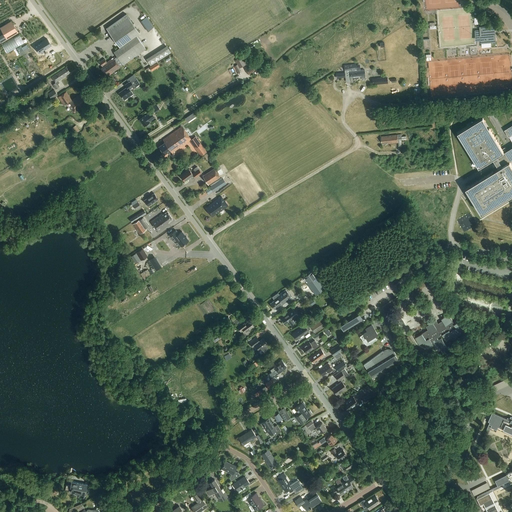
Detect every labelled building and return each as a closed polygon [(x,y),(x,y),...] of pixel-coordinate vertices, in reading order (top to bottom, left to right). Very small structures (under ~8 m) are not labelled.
[(472,10),(437,13),(440,48),(467,45),(475,45),(472,10)] [(105,58),(99,62),(103,67),(101,68),(105,75),(107,73),(108,75),(130,60),(146,49),(136,35),(140,32),(127,14),(107,28),(115,40),(120,47),(114,52),(116,55),(113,57),(107,62),(105,58)] [(141,21),(148,31),(154,27),(146,17),(141,21)] [(18,33),(11,22),(1,28),(0,29),(3,33),(0,34),(0,42),(6,39),(7,40),(18,33)] [(476,33),(476,35),(480,35),(481,43),(491,42),(495,42),(494,26),(480,28),(480,31),(475,31),(475,33),(476,33)] [(41,50),(51,44),(48,39),(45,40),(44,38),(37,42),(34,44),(37,49),(39,48),(41,50)] [(167,45),(146,58),(151,65),(171,52),(167,45)] [(240,69),(246,65),(241,57),(235,61),(240,69)] [(257,69),(258,68),(255,63),(245,69),(248,75),(257,70),(257,69)] [(357,70),(356,64),(344,65),(345,73),(341,73),(341,72),(337,73),(337,77),(349,76),(350,78),(361,76),(361,79),(366,79),(364,69),(357,70)] [(58,81),(66,76),(65,75),(70,72),(67,67),(52,76),(53,78),(51,79),(53,82),(55,81),(56,82),(53,84),(56,89),(59,87),(57,84),(59,83),(59,82),(58,81)] [(130,82),(129,82),(125,84),(127,87),(119,92),(125,100),(133,93),(132,91),(130,89),(134,86),(136,88),(141,84),(136,77),(131,81),(130,82)] [(54,89),(48,93),(52,99),(58,95),(54,89)] [(175,92),(180,101),(185,98),(180,89),(175,92)] [(59,96),(64,105),(70,101),(72,105),(70,107),(74,113),(88,104),(86,100),(88,100),(85,96),(84,97),(82,94),(71,101),(65,92),(59,96)] [(151,108),(155,113),(160,109),(158,106),(159,104),(158,103),(151,108)] [(146,115),(139,119),(144,126),(146,124),(148,127),(152,124),(149,121),(155,117),(151,112),(146,115)] [(465,129),(458,133),(460,138),(462,140),(479,168),(486,163),(492,159),(494,158),(496,162),(491,165),(493,168),(498,165),(499,167),(497,168),(492,172),(482,178),(469,186),(466,188),(472,197),(474,200),(481,212),(482,213),(489,208),(491,207),(494,206),(504,199),(511,194),(511,125),(505,130),(504,130),(509,137),(511,141),(511,147),(507,151),(505,147),(502,149),(489,128),(487,126),(486,123),(483,119),(483,118),(465,129)] [(182,126),(163,140),(165,142),(159,146),(165,154),(167,152),(169,153),(171,151),(173,153),(190,140),(201,156),(207,152),(206,150),(205,150),(196,136),(191,139),(182,126)] [(398,143),(398,140),(406,139),(406,136),(401,136),(401,134),(381,136),(382,143),(387,142),(387,144),(398,143)] [(202,173),(198,166),(194,169),(196,171),(192,174),(190,169),(181,175),(184,181),(194,175),(195,177),(202,173)] [(215,168),(203,175),(208,184),(220,177),(215,168)] [(211,186),(206,190),(209,194),(213,191),(226,183),(223,178),(222,179),(221,177),(211,184),(210,185),(211,186)] [(144,200),(148,205),(158,199),(155,193),(144,200)] [(228,205),(228,204),(226,202),(222,196),(212,204),(207,208),(212,216),(218,212),(218,213),(228,205)] [(136,210),(141,206),(138,201),(133,205),(136,210)] [(159,232),(170,224),(168,222),(173,219),(168,212),(163,215),(162,214),(151,222),(159,232)] [(133,224),(140,234),(147,229),(146,228),(149,225),(143,217),(133,224)] [(181,247),(189,241),(182,232),(179,234),(176,230),(170,235),(175,243),(177,241),(181,247)] [(143,248),(136,253),(141,260),(148,256),(143,248)] [(157,270),(163,266),(156,255),(150,259),(157,270)] [(151,275),(147,269),(140,274),(144,280),(151,275)] [(316,295),(324,288),(325,288),(313,271),(303,278),(316,295)] [(275,301),(271,303),(275,309),(279,306),(280,306),(292,298),(286,290),(280,295),(278,293),(272,297),(275,301)] [(296,322),(294,319),(298,316),(293,309),(289,313),(282,318),(286,323),(289,321),(291,325),(296,322)] [(434,340),(443,335),(447,341),(453,337),(454,338),(461,334),(459,331),(466,327),(461,320),(455,324),(449,314),(442,319),(443,320),(438,323),(436,320),(426,326),(428,330),(415,338),(420,345),(423,343),(427,349),(436,344),(434,340)] [(358,318),(357,316),(356,317),(348,322),(345,324),(345,323),(341,326),(344,331),(362,320),(362,319),(361,319),(361,318),(360,318),(359,318),(358,318)] [(321,319),(310,326),(314,331),(312,334),(313,335),(316,334),(315,333),(325,326),(321,319)] [(245,324),(243,321),(237,325),(241,331),(244,330),(245,332),(248,330),(250,331),(252,328),(254,326),(250,320),(245,324)] [(306,324),(305,325),(292,334),(297,339),(309,330),(310,329),(310,328),(310,327),(307,324),(306,324)] [(369,331),(364,334),(366,337),(362,339),(364,343),(365,342),(366,344),(368,344),(371,344),(377,339),(374,336),(378,334),(372,325),(367,328),(367,329),(369,331)] [(211,337),(215,342),(223,337),(219,331),(217,333),(216,331),(213,334),(214,335),(211,337)] [(410,335),(406,338),(410,345),(414,342),(410,335)] [(256,345),(260,350),(259,351),(260,354),(266,349),(265,347),(268,345),(263,338),(259,342),(256,338),(250,342),(253,347),(256,345)] [(310,343),(309,342),(302,347),(307,353),(314,348),(314,349),(319,346),(315,340),(310,343)] [(339,344),(330,350),(334,356),(343,350),(339,344)] [(372,376),(382,371),(383,372),(386,370),(385,369),(396,362),(397,364),(400,362),(395,355),(396,354),(395,352),(394,352),(392,351),(391,350),(389,350),(389,349),(386,350),(384,352),(383,351),(364,365),(372,376)] [(324,356),(320,350),(310,358),(314,363),(324,356)] [(204,360),(209,368),(212,366),(210,363),(214,361),(212,358),(209,360),(208,358),(204,360)] [(276,363),(269,368),(272,372),(274,370),(276,369),(284,363),(282,360),(277,364),(276,363)] [(343,361),(335,367),(338,371),(346,365),(343,361)] [(272,372),(265,377),(268,381),(271,379),(287,368),(286,367),(287,367),(284,363),(276,369),(274,370),(272,372)] [(328,363),(319,369),(323,375),(328,372),(328,373),(333,370),(328,363)] [(345,368),(335,375),(339,381),(345,376),(348,374),(345,368)] [(268,381),(265,383),(269,388),(275,384),(271,379),(268,381)] [(333,388),(337,395),(347,388),(342,382),(333,388)] [(369,393),(362,398),(365,403),(373,398),(369,393)] [(348,410),(352,407),(353,407),(359,403),(354,397),(344,404),(348,410)] [(304,402),(303,403),(292,410),(295,413),(297,411),(299,414),(298,415),(307,409),(305,406),(306,405),(304,402)] [(310,410),(309,411),(307,409),(298,415),(296,417),(301,424),(305,421),(304,420),(313,413),(310,410)] [(511,417),(510,419),(508,418),(507,419),(493,412),(489,421),(490,422),(489,424),(492,425),(491,427),(497,430),(498,427),(511,432),(511,470),(506,474),(507,475),(495,480),(498,486),(510,480),(511,483),(511,482),(511,417)] [(279,413),(274,416),(277,422),(282,418),(279,413)] [(186,424),(187,425),(190,431),(194,429),(190,420),(186,422),(184,417),(179,420),(182,426),(186,424)] [(270,434),(275,431),(277,434),(282,431),(278,425),(275,427),(269,418),(263,423),(270,434)] [(319,435),(327,429),(322,423),(316,428),(313,424),(314,424),(311,421),(306,425),(311,431),(314,429),(319,435)] [(244,445),(257,436),(252,429),(239,438),(244,445)] [(326,441),(330,446),(336,441),(331,435),(327,438),(326,439),(324,437),(319,441),(322,444),(326,441)] [(343,449),(338,453),(335,448),(331,451),(334,456),(336,454),(340,459),(347,455),(343,449)] [(275,467),(278,465),(269,450),(262,455),(270,468),(274,465),(275,467)] [(325,452),(320,455),(323,461),(329,457),(327,454),(326,454),(325,452)] [(299,458),(296,453),(291,457),(294,461),(299,458)] [(344,471),(347,469),(354,465),(350,459),(344,464),(342,461),(338,464),(340,466),(344,471)] [(222,468),(232,473),(230,478),(231,480),(240,474),(240,473),(238,472),(235,471),(237,467),(226,461),(222,468)] [(286,492),(289,490),(290,492),(294,489),(296,493),(303,488),(299,483),(292,487),(285,477),(286,476),(284,473),(279,476),(281,480),(279,481),(286,492)] [(345,481),(342,482),(347,491),(354,487),(351,482),(354,480),(351,475),(347,477),(346,475),(343,477),(345,481)] [(250,483),(245,476),(234,484),(240,493),(246,489),(245,487),(250,483)] [(322,482),(324,485),(333,479),(331,476),(324,480),(325,480),(322,482)] [(224,488),(221,490),(215,479),(210,482),(213,487),(207,491),(210,496),(216,492),(221,501),(230,496),(224,488)] [(315,480),(310,483),(314,489),(318,486),(315,480)] [(70,486),(67,486),(66,491),(85,495),(86,490),(88,482),(86,482),(85,484),(71,482),(70,486)] [(347,491),(342,482),(337,486),(336,485),(331,487),(335,493),(338,491),(341,495),(347,491)] [(203,500),(202,500),(198,493),(194,496),(198,503),(192,507),(195,511),(199,511),(207,507),(203,500)] [(257,493),(248,499),(255,510),(264,505),(257,493)] [(499,511),(490,493),(477,499),(481,506),(484,504),(487,511),(499,511)] [(321,501),(316,494),(304,502),(302,498),(296,501),(299,506),(303,504),(307,510),(321,501)] [(360,502),(364,508),(378,498),(376,495),(366,502),(364,499),(360,502)] [(378,498),(364,508),(366,511),(369,509),(381,502),(378,498)] [(70,509),(71,511),(72,511),(79,509),(80,508),(83,506),(84,506),(82,503),(70,509)]
